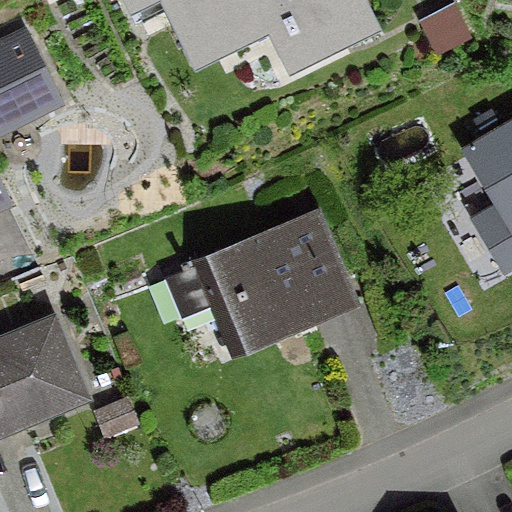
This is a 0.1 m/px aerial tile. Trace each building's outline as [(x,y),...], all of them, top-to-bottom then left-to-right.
[(294,68),(372,30),(357,0),(122,0),(128,11),(151,0),(159,0),(191,63),(239,39),(234,29),(277,8),(282,18),(275,22),(283,37),(280,39),(294,68)] [(0,190),(0,121),(54,95),(24,34),(0,45),(0,197),(2,196),(0,190)] [(511,124),(463,154),(511,236),(511,124)] [(191,267),(226,352),(308,318),(298,294),(334,279),(309,218),(191,267)] [(0,432),(83,398),(49,318),(0,338),(0,432)]
